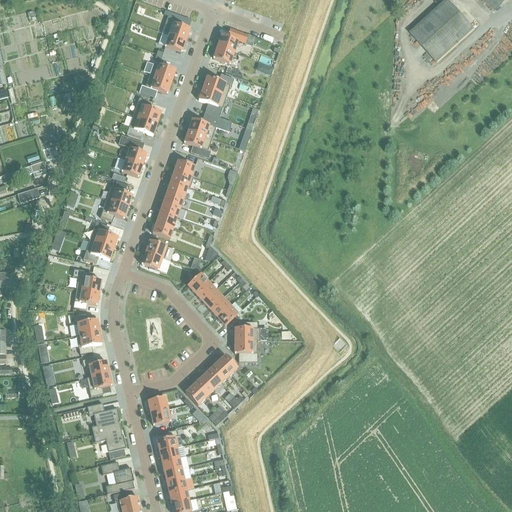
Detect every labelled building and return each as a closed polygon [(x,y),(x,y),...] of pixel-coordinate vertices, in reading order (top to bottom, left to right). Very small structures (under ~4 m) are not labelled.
[(243,0),(241,6),(258,12),(261,0),(243,0)] [(483,0),(495,13),(509,0),(483,0)] [(436,64),(473,30),(447,1),(410,34),(436,64)] [(33,12),(27,13),(30,22),(35,20),(33,12)] [(165,12),(163,16),(167,17),(165,23),(169,24),(170,20),(175,22),(177,16),(165,12)] [(172,25),(168,37),(185,43),(189,31),(172,25)] [(230,30),(226,39),(238,43),(244,45),(248,36),(230,30)] [(168,37),(164,49),(181,54),(185,43),(168,37)] [(221,37),(217,49),(227,53),(234,55),(238,43),(226,39),(221,37)] [(217,49),(213,61),(230,67),(234,55),(227,53),(217,49)] [(153,65),(149,77),(171,84),(175,73),(158,67),(153,65)] [(262,73),(270,76),(272,69),(265,66),(264,69),(262,73)] [(141,87),(139,94),(154,100),(157,93),(167,96),(171,84),(149,77),(145,89),(141,87)] [(206,79),(202,91),(214,95),(226,99),(230,88),(231,88),(233,81),(220,77),(218,83),(206,79)] [(0,89),(0,98),(9,96),(6,88),(0,89)] [(202,91),(198,103),(207,106),(204,115),(219,120),(222,111),(226,99),(214,95),(202,91)] [(139,100),(133,118),(157,126),(161,114),(149,110),(151,104),(139,100)] [(252,110),(245,129),(251,131),(257,111),(252,110)] [(191,121),(187,133),(201,138),(211,142),(215,130),(228,134),(231,125),(219,120),(204,115),(201,125),(191,121)] [(128,129),(126,136),(140,141),(142,134),(153,138),(157,126),(133,118),(128,129)] [(245,129),(238,150),(244,152),(251,131),(245,129)] [(187,133),(183,145),(192,148),(190,155),(207,161),(210,154),(207,153),(211,142),(201,138),(187,133)] [(121,137),(118,146),(126,149),(129,140),(121,137)] [(129,150),(125,162),(142,168),(146,156),(129,150)] [(125,162),(121,173),(138,179),(142,168),(125,162)] [(24,169),(26,177),(32,175),(34,179),(46,175),(42,163),(24,169)] [(177,163),(173,173),(191,179),(194,169),(177,163)] [(173,173),(170,184),(187,190),(189,191),(193,180),(191,179),(173,173)] [(113,175),(112,180),(123,184),(125,179),(113,175)] [(170,184),(166,194),(183,200),(187,190),(170,184)] [(36,190),(17,196),(20,205),(39,199),(36,190)] [(110,190),(106,202),(127,209),(132,197),(110,190)] [(166,194),(163,204),(180,210),(183,200),(166,194)] [(106,202),(100,219),(112,224),(114,218),(123,221),(124,221),(127,209),(106,202)] [(163,204),(159,214),(176,220),(180,210),(163,204)] [(64,213),(59,228),(64,230),(69,215),(64,213)] [(159,214),(155,225),(173,231),(176,220),(159,214)] [(93,231),(89,243),(113,251),(117,239),(106,235),(108,229),(95,225),(93,231)] [(155,225),(152,235),(169,241),(173,231),(155,225)] [(57,231),(50,250),(58,253),(65,234),(57,231)] [(85,254),(83,261),(96,265),(98,259),(109,263),(113,251),(89,243),(85,254)] [(149,243),(145,254),(162,260),(170,263),(174,251),(166,249),(149,243)] [(145,254),(141,266),(149,269),(148,270),(154,272),(154,271),(158,272),(162,260),(145,254)] [(194,260),(190,270),(193,271),(194,271),(197,275),(200,271),(197,268),(199,262),(194,260)] [(73,271),(72,278),(78,279),(76,293),(99,296),(101,283),(91,281),(92,275),(73,271)] [(189,286),(187,288),(194,296),(208,284),(200,276),(189,286)] [(208,284),(194,296),(202,304),(215,292),(208,284)] [(215,292),(202,304),(208,311),(209,312),(222,300),(215,292)] [(76,293),(73,309),(86,311),(87,305),(97,307),(99,296),(76,293)] [(222,300),(209,312),(216,320),(230,308),(222,300)] [(230,308),(216,320),(222,326),(224,328),(242,312),(234,303),(230,308)] [(86,317),(73,320),(74,326),(77,326),(79,337),(99,334),(97,322),(87,323),(86,317)] [(238,330),(234,330),(234,343),(259,343),(259,330),(257,330),(257,324),(238,323),(238,330)] [(79,337),(76,338),(78,350),(79,350),(80,356),(92,354),(91,348),(101,346),(99,334),(79,337)] [(343,338),(336,343),(341,350),(348,344),(343,338)] [(259,343),(234,343),(234,355),(238,355),(238,364),(257,364),(257,343),(259,343)] [(225,357),(216,365),(229,378),(237,370),(225,357)] [(94,359),(82,362),(83,369),(88,368),(91,379),(108,375),(106,363),(96,365),(94,359)] [(216,365),(209,372),(221,385),(229,378),(216,365)] [(41,369),(43,375),(51,373),(50,367),(41,369)] [(205,375),(201,379),(213,393),(221,385),(209,372),(205,375)] [(91,379),(86,380),(90,399),(103,396),(102,390),(111,387),(108,375),(91,379)] [(201,379),(193,387),(205,400),(213,393),(201,379)] [(193,387),(185,394),(197,408),(205,400),(193,387)] [(152,402),(147,403),(150,415),(167,411),(167,409),(165,399),(161,400),(160,399),(155,400),(155,401),(152,402)] [(234,399),(228,404),(233,410),(239,405),(236,402),(234,399)] [(102,405),(87,409),(89,418),(93,417),(96,428),(91,429),(93,437),(120,431),(119,424),(120,424),(117,410),(104,413),(102,405)] [(167,411),(150,415),(152,427),(158,426),(170,423),(167,411)] [(78,412),(63,415),(65,421),(80,417),(78,412)] [(201,416),(196,420),(200,425),(207,423),(201,416)] [(221,416),(212,424),(213,425),(215,427),(224,419),(221,416)] [(120,431),(93,437),(95,445),(105,442),(108,454),(123,451),(126,450),(123,437),(122,437),(120,431)] [(165,441),(156,443),(158,454),(176,450),(182,448),(179,438),(177,438),(176,432),(163,435),(165,441)] [(176,450),(158,454),(161,464),(179,460),(176,450)] [(179,460),(161,464),(163,475),(181,471),(179,460)] [(117,464),(100,468),(102,477),(113,475),(115,486),(105,488),(107,496),(134,490),(132,483),(133,483),(130,470),(119,472),(117,464)] [(181,471),(163,475),(166,485),(183,481),(181,471)] [(183,481),(166,485),(168,495),(186,491),(183,481)] [(186,491),(168,495),(171,506),(188,502),(186,491)] [(82,493),(75,495),(77,502),(84,500),(82,493)] [(113,497),(114,504),(116,504),(117,511),(130,511),(140,510),(137,498),(127,500),(126,494),(113,497)] [(86,502),(77,504),(77,506),(78,511),(81,511),(88,511),(86,502)] [(190,511),(188,502),(171,506),(171,511),(197,511),(196,511),(190,511)]
